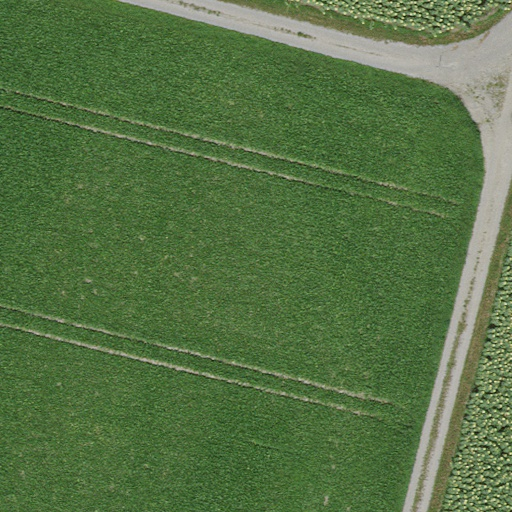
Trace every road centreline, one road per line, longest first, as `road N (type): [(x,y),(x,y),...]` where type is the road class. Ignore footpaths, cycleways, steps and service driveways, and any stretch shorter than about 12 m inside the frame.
road 1 (track): [(511,115),(416,511)]
road 2 (track): [(141,0),(511,96)]
